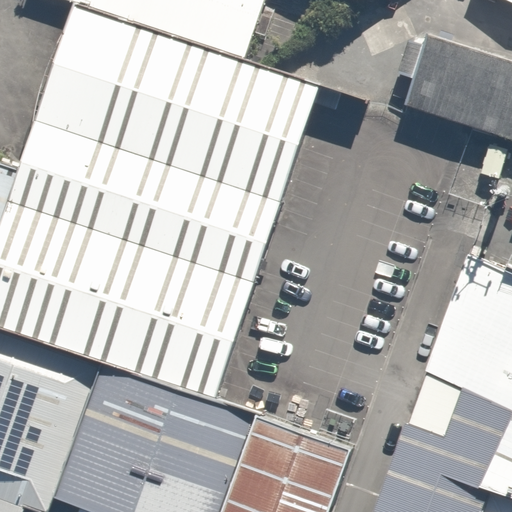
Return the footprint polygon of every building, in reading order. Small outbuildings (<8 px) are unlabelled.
[(59,0),(73,6),(243,64),(264,0),(59,0)] [(243,64),(73,6),(17,170),(0,223),(0,329),(100,363),(211,397),(323,94),(243,64)] [(511,59),(442,37),(420,107),(511,136),(511,59)] [(0,223),(17,170),(0,164),(0,223)] [(511,276),(467,257),(425,373),(462,391),(511,412),(511,416),(478,489),(491,493),(511,499),(511,276)] [(0,329),(0,498),(24,507),(40,511),(48,511),(52,498),(100,363),(0,329)] [(100,363),(52,498),(81,507),(94,511),(328,511),(353,445),(100,363)] [(483,511),(491,493),(478,489),(511,416),(511,412),(462,391),(444,437),(407,423),(373,511),(483,511)] [(511,511),(511,499),(491,493),(483,511),(511,511)] [(0,511),(22,511),(24,507),(0,498),(0,511)]
